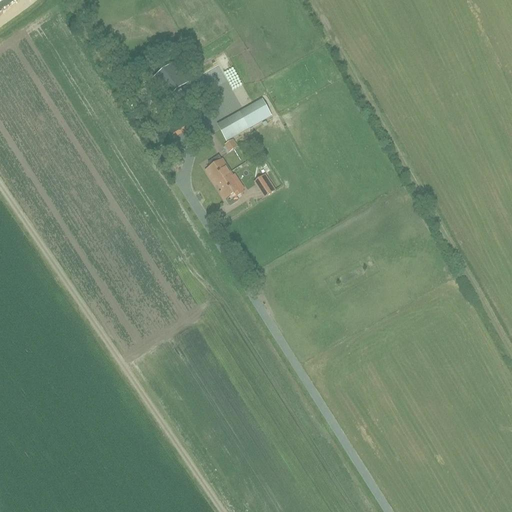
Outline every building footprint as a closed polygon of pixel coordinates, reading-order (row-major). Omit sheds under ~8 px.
[(224,72),(235,68),(231,57),(220,61),(224,72)] [(175,63),(148,81),(160,98),(187,80),(175,63)] [(264,104),(220,129),(227,142),(251,129),(272,117),(264,104)] [(191,116),(185,120),(191,128),(196,124),(191,116)] [(276,128),(257,140),(261,146),(280,134),(276,128)] [(214,178),(219,185),(223,192),(221,194),(225,201),(233,195),(236,199),(243,194),(222,162),(219,157),(209,164),(212,169),(207,172),(212,180),(214,178)] [(265,177),(257,182),(267,197),(275,192),(265,177)]
